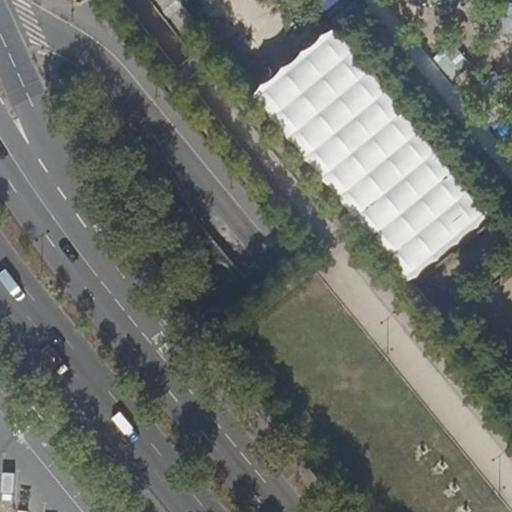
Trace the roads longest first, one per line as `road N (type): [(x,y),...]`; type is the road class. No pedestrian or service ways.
road 1 (primary): [(0,250),(211,511)]
road 2 (primary): [(122,312),(0,31)]
road 3 (primary): [(275,511),(122,312)]
road 4 (primary): [(122,312),(0,130)]
